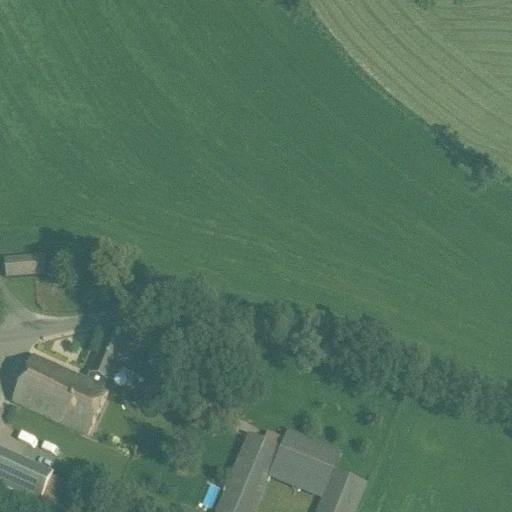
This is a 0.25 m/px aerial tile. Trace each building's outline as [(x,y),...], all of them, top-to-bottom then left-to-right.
[(42,258),(4,261),(5,280),(44,277),(42,258)] [(109,328),(89,374),(107,383),(127,336),(109,328)] [(35,359),(14,403),(85,437),(106,393),(35,359)] [(215,511),(255,511),(280,451),(247,437),(215,511)] [(25,445),(21,454),(37,461),(42,452),(25,445)] [(0,447),(0,486),(38,504),(53,472),(0,447)] [(356,511),(367,487),(333,473),(325,492),(316,511),(356,511)]
